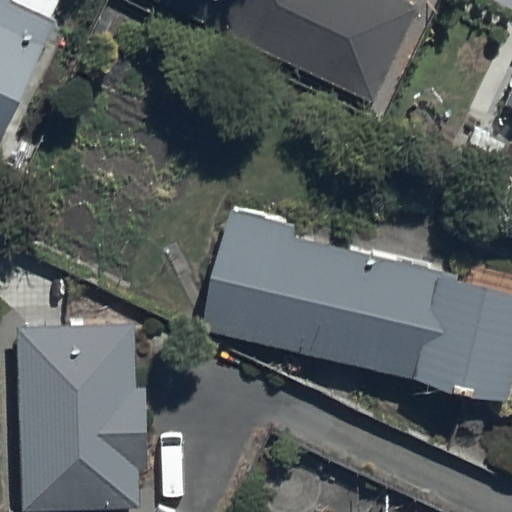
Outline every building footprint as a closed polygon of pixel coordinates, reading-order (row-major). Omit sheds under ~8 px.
[(0,0),(0,123),(58,4),(50,0),(49,0),(0,0)] [(194,0),(374,80),(409,0),(194,0)] [(236,190),(204,311),(420,367),(422,357),(503,378),(511,342),(511,270),(294,214),(296,206),(236,190)] [(136,309),(18,310),(21,493),(141,491),(140,452),(151,451),(150,371),(137,372),(136,309)] [(196,511),(158,492),(148,511),(196,511)] [(375,511),(350,500),(344,511),(375,511)]
